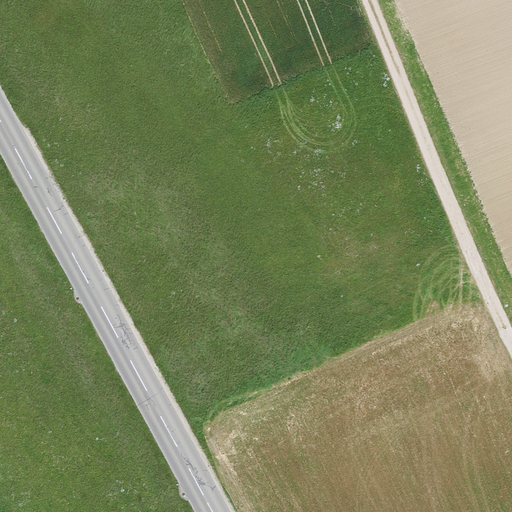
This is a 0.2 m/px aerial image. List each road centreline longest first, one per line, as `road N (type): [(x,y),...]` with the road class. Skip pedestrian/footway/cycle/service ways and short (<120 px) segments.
road 1 (secondary): [(211,511),(0,120)]
road 2 (track): [(511,344),(370,0)]
